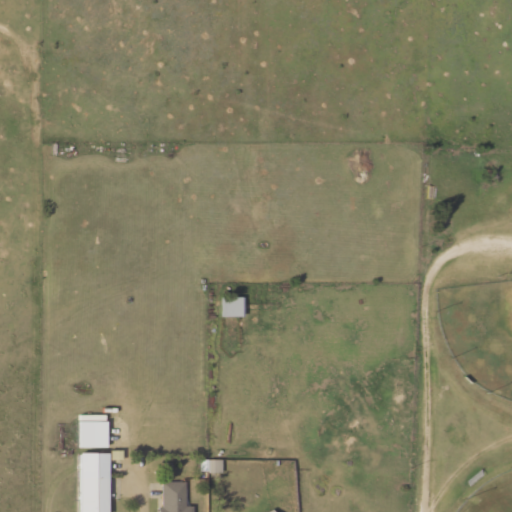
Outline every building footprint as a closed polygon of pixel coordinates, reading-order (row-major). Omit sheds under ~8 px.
[(222,316),(243,316),(243,296),(222,297),(222,316)] [(79,447),(104,448),(105,415),(79,414),(79,447)] [(107,471),(122,471),(123,451),(108,450),(107,471)] [(106,511),(108,453),(78,453),(77,511),(106,511)] [(221,472),(221,459),(202,459),(201,472),(221,472)] [(161,481),(161,508),(159,508),(159,511),(192,511),(192,506),(184,506),(184,481),(161,481)]
